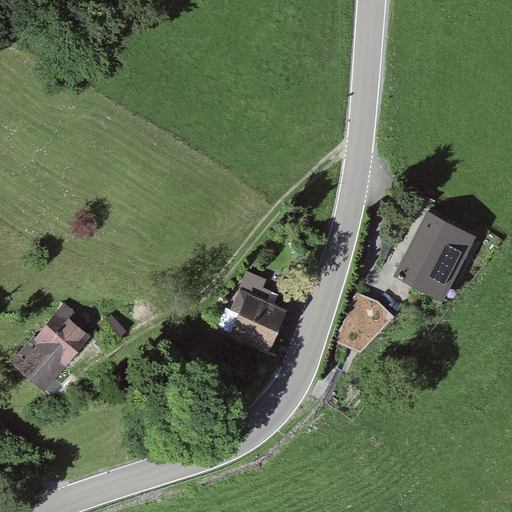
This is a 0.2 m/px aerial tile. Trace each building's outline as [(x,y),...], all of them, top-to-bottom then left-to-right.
[(476,234),(426,211),(396,274),(446,298),(476,234)] [(354,291),(340,341),(375,351),(389,301),(354,291)] [(245,294),(231,330),(276,347),(290,310),(245,294)] [(94,330),(64,302),(11,359),(42,387),(94,330)] [(122,326),(111,314),(97,326),(109,338),(122,326)]
